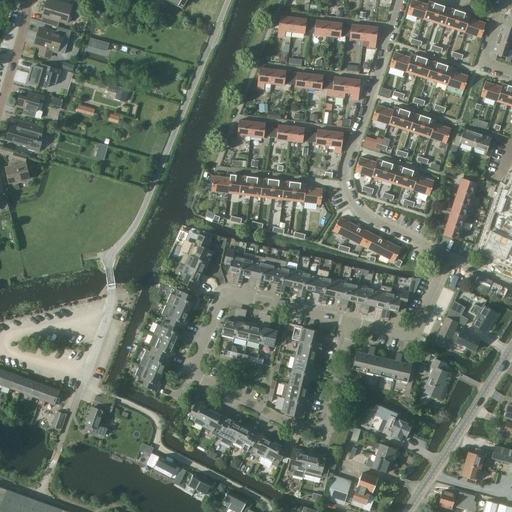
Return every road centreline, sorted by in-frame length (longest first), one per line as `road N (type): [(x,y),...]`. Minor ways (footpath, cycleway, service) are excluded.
road 1 (residential): [(82,388),(113,296),(111,256),(138,219),(232,0)]
road 2 (residential): [(345,328),(219,294),(185,378),(302,432),(314,432),(321,421)]
road 3 (residential): [(402,0),(343,184),(362,215),(418,243)]
road 4 (tertiary): [(407,511),(511,351)]
road 5 (residential): [(345,328),(390,335),(414,329),(447,257)]
